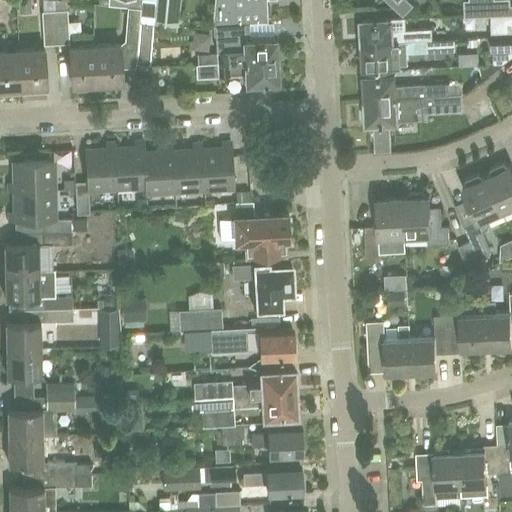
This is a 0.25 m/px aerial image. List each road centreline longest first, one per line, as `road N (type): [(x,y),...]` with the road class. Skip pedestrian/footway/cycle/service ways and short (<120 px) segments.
road 1 (residential): [(0,118),(322,109)]
road 2 (residential): [(345,405),(324,171)]
road 3 (residential): [(324,171),(457,148),(511,125)]
road 4 (residential): [(511,375),(457,397),(345,405)]
